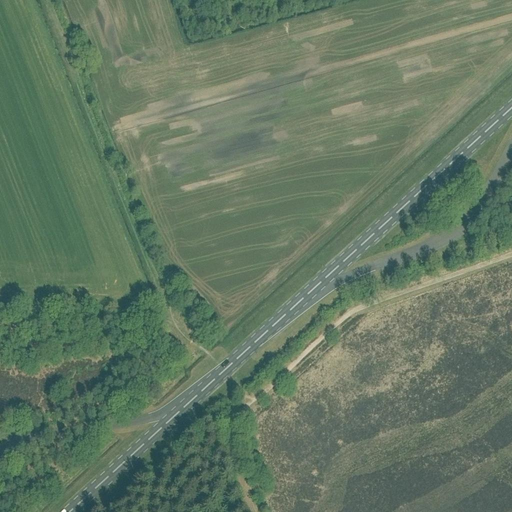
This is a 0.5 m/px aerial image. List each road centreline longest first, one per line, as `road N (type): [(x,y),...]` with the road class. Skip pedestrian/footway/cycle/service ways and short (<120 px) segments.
road 1 (primary): [(70,511),(511,108)]
road 2 (track): [(47,0),(166,301)]
road 3 (track): [(250,403),(356,308),(511,255)]
road 4 (track): [(250,511),(228,445),(250,403)]
